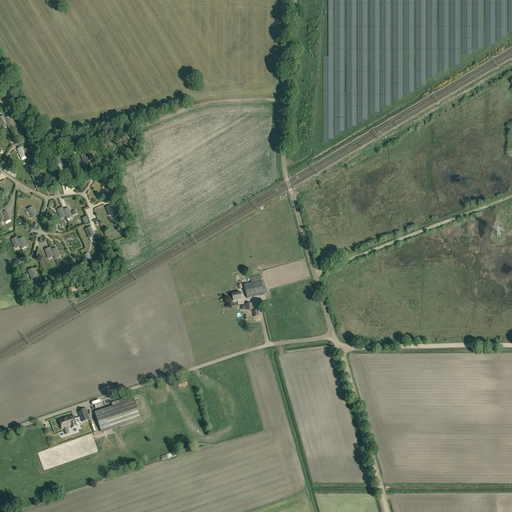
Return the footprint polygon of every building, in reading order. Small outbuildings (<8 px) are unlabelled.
[(4,118),(6,124),(7,126),(13,124),(10,116),(4,118)] [(26,134),(29,131),(21,122),(17,125),(26,134)] [(23,150),(23,149),(22,147),(17,149),(20,157),(25,155),(23,150)] [(25,155),(26,158),(27,160),(33,158),(29,147),(23,149),(23,150),(25,155)] [(87,156),(86,153),(80,155),(83,163),(89,161),(87,156)] [(56,164),(62,162),(59,154),(53,156),(56,164)] [(92,154),(87,156),(89,161),(90,164),(95,162),(92,154)] [(37,184),(43,182),(40,174),(34,176),(37,184)] [(103,186),(109,184),(106,176),(100,178),(103,186)] [(115,216),(120,214),(117,206),(112,208),(111,205),(106,208),(109,216),(114,213),(115,216)] [(31,217),(36,215),(32,207),(27,209),(31,217)] [(65,216),(63,210),(62,208),(57,210),(60,218),(65,216)] [(68,208),(63,210),(65,216),(66,218),(72,216),(68,208)] [(0,220),(3,219),(4,221),(10,219),(6,211),(3,213),(2,210),(0,211),(0,220)] [(88,237),(94,235),(90,227),(85,229),(88,237)] [(17,240),(16,237),(11,239),(14,247),(20,245),(17,240)] [(23,237),(17,240),(20,245),(21,248),(26,245),(23,237)] [(51,250),(50,247),(44,250),(48,258),(53,255),(51,250)] [(56,248),(51,250),(53,255),(54,258),(59,255),(56,248)] [(31,278),(36,276),(33,268),(28,270),(31,278)] [(247,298),(264,294),(260,276),(250,278),(251,283),(244,285),(247,298)] [(233,301),(241,299),(240,292),(231,294),(233,301)] [(134,398),(94,412),(101,432),(141,419),(134,398)] [(82,422),(89,419),(85,408),(78,411),(82,422)] [(73,416),(70,417),(69,416),(58,419),(62,429),(64,429),(66,435),(69,433),(67,427),(71,426),(72,428),(77,426),(73,416)]
